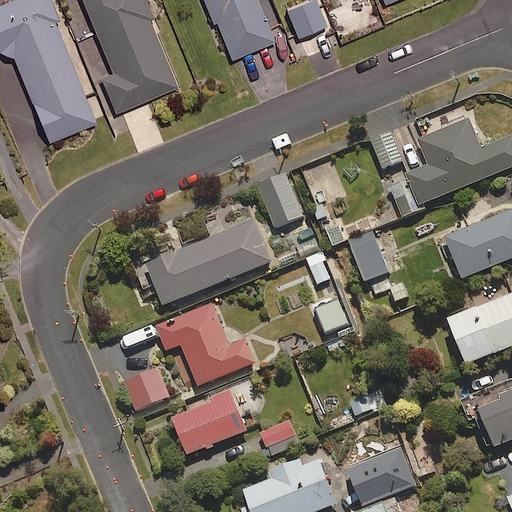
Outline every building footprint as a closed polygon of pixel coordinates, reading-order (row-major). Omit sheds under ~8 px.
[(58,20),(49,0),(17,0),(0,7),(0,52),(14,57),(50,144),(96,125),(54,22),(58,20)] [(83,0),(112,76),(103,79),(117,115),(178,92),(143,0),(83,0)] [(256,0),(203,0),(214,25),(217,23),(232,61),(274,44),(256,0)] [(325,28),(315,2),(288,13),(299,39),(325,28)] [(511,134),(481,147),(469,118),(420,138),(430,163),(408,172),(421,204),(511,165),(511,134)] [(402,161),(391,131),(372,137),(383,168),(402,161)] [(302,215),(285,173),(258,184),(275,226),(302,215)] [(421,210),(407,178),(388,187),(402,219),(421,210)] [(511,258),(511,209),(446,236),(463,278),(511,258)] [(271,260),(254,218),(146,262),(163,304),(271,260)] [(373,295),(392,287),(386,273),(388,272),(372,233),(349,242),(365,282),(368,281),(373,295)] [(319,239),(298,247),(302,258),(323,250),(319,239)] [(323,251),(306,258),(317,285),(330,279),(323,262),(327,260),(323,251)] [(511,345),(511,292),(448,318),(466,364),(511,345)] [(316,309),(325,332),(347,324),(338,300),(316,309)] [(228,345),(211,303),(156,326),(166,350),(181,344),(198,385),(253,362),(243,339),(228,345)] [(169,395),(158,367),(124,381),(136,409),(169,395)] [(511,439),(511,388),(498,395),(500,399),(477,408),(493,447),(511,439)] [(246,430),(229,392),(171,418),(187,456),(246,430)] [(366,394),(350,401),(356,416),(373,409),(366,394)] [(298,443),(288,420),(260,432),(270,455),(298,443)] [(315,511),(336,504),(318,459),(302,465),(299,458),(268,470),(272,478),(243,490),(249,506),(241,509),(241,511),(315,511)] [(399,511),(393,498),(360,511),(399,511)]
